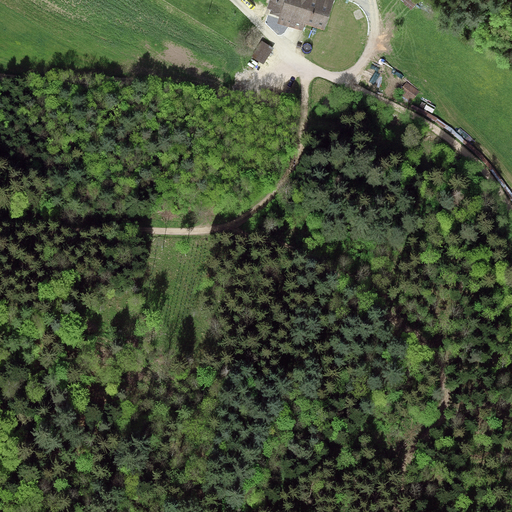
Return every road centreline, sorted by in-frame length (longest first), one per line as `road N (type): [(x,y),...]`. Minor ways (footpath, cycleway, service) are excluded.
road 1 (track): [(392,511),(432,430),(437,372),(425,346),(313,256),(229,227)]
road 2 (track): [(295,57),(277,80),(243,97),(0,76)]
road 3 (track): [(229,227),(77,232),(0,221)]
road 4 (track): [(511,214),(483,171),(440,133),(354,89)]
road 5 (track): [(308,66),(301,171),(275,200),(229,227)]
road 6 (unclassified): [(354,89),(287,52),(235,0)]
